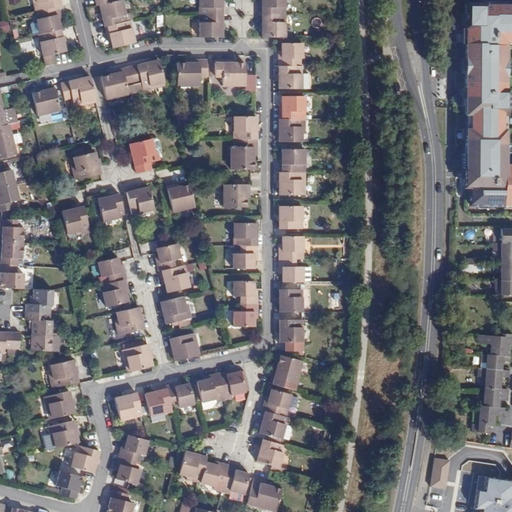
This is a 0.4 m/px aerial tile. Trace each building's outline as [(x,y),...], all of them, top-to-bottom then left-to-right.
[(39,11),(43,10),(57,7),(61,6),(59,0),(35,0),(37,4),(39,11)] [(98,5),(103,27),(107,26),(126,21),(121,0),(119,0),(118,0),(99,5),(98,5)] [(198,0),(199,15),(222,15),(222,1),(221,0),(198,0)] [(261,0),(262,0),(262,15),(285,15),(285,0),(261,0)] [(469,44),(465,43),(465,115),(470,115),(470,129),(464,129),(464,170),(470,170),(470,179),(464,179),(464,186),(470,187),(469,205),(511,205),(511,164),(501,165),(501,155),(505,155),(505,130),(502,129),(502,109),(505,109),(506,42),(511,42),(511,5),(465,5),(465,35),(469,35),(469,44)] [(36,20),(40,34),(60,29),(58,22),(56,16),(59,15),(57,7),(43,10),(45,18),(36,20)] [(37,17),(36,20),(45,18),(43,10),(39,11),(36,12),(37,17)] [(222,15),(199,15),(198,37),(221,38),(222,29),(222,15)] [(285,15),(262,15),(262,37),(277,37),(285,37),(285,15)] [(110,39),(113,48),(134,43),(129,21),(126,21),(107,26),(110,39)] [(40,34),(38,35),(43,57),(53,54),(65,52),(60,29),(40,34)] [(278,59),(279,66),(295,66),(295,59),(303,59),(303,44),(282,44),(282,52),(282,59),(278,59)] [(53,54),(43,57),(43,58),(45,66),(55,63),(53,54)] [(140,82),(142,91),(164,86),(158,60),(129,67),(133,83),(140,82)] [(191,64),(186,64),(176,64),(176,86),(198,86),(199,77),(205,78),(206,60),(191,60),(191,64)] [(227,60),(215,60),(215,77),(222,77),(223,86),(244,86),(244,63),(235,63),(229,63),(229,60),(227,60)] [(278,77),(278,89),(302,89),(302,66),(295,66),(279,66),(278,77)] [(100,77),(106,100),(128,95),(126,85),(133,83),(129,67),(114,71),(115,74),(110,75),(100,77)] [(60,84),(65,101),(70,100),(73,99),(75,108),(82,106),(82,103),(95,99),(90,76),(60,84)] [(133,83),(135,93),(142,91),(140,82),(133,83)] [(128,95),(135,93),(133,83),(126,85),(128,95)] [(56,98),(53,85),(45,87),(46,91),(40,92),(32,94),(37,116),(59,111),(56,98)] [(282,119),(305,119),(305,99),(282,99),(282,119)] [(13,108),(3,110),(6,125),(14,123),(16,123),(13,108)] [(233,117),(233,139),(239,139),(256,139),(256,117),(233,117)] [(279,128),(279,142),(301,142),(301,134),(301,127),(305,128),(305,119),(282,119),(279,119),(279,128)] [(6,125),(0,126),(0,157),(15,154),(11,133),(16,132),(14,123),(6,125)] [(159,161),(157,153),(154,154),(150,139),(129,144),(135,167),(159,161)] [(239,147),(230,147),(230,169),(253,169),(253,160),(253,155),(256,155),(256,139),(239,139),(239,147)] [(233,139),(230,139),(230,147),(239,147),(239,139),(233,139)] [(77,172),(74,173),(77,181),(100,176),(98,167),(96,161),(95,153),(93,154),(84,155),(84,152),(83,150),(75,152),(76,157),(74,158),(75,166),(77,172)] [(282,172),(305,172),(304,150),(282,150),(282,172)] [(3,161),(3,164),(30,157),(29,155),(3,161)] [(3,164),(0,164),(0,188),(16,185),(12,170),(5,171),(3,164)] [(282,172),(279,172),(279,182),(279,195),(302,195),(302,181),(304,181),(305,172),(282,172)] [(19,200),(16,185),(0,188),(0,212),(14,209),(12,201),(19,200)] [(188,186),(179,187),(174,189),(173,185),(165,187),(172,213),(193,207),(188,186)] [(246,207),(246,198),(246,193),(249,193),(249,185),(223,185),(223,207),(246,207)] [(130,208),(132,215),(154,210),(148,188),(141,189),(126,192),(130,208)] [(119,193),(95,199),(101,222),(108,221),(118,218),(124,217),(119,193)] [(302,207),(279,207),(279,230),(309,230),(309,224),(302,224),(302,207)] [(67,234),(76,233),(81,231),(82,234),(89,232),(83,208),(62,213),(67,234)] [(118,218),(108,221),(109,227),(119,224),(118,218)] [(16,220),(0,219),(0,226),(2,227),(1,235),(1,242),(23,243),(23,228),(17,227),(16,220)] [(256,233),(256,231),(256,224),(234,224),(233,246),(239,246),(256,246),(256,238),(256,233)] [(511,228),(492,229),(493,243),(500,243),(511,243),(511,228)] [(302,259),(302,236),(282,237),(282,251),(279,251),(279,254),(279,259),(296,259),(302,259)] [(22,260),(23,243),(1,242),(1,249),(3,250),(3,253),(0,252),(0,263),(0,264),(17,266),(17,259),(22,260)] [(159,263),(157,264),(159,271),(162,271),(181,266),(176,244),(167,246),(166,242),(155,244),(158,256),(159,263)] [(511,261),(511,243),(500,243),(493,243),(493,245),(492,251),(500,251),(500,262),(511,261)] [(256,255),(256,246),(239,246),(239,254),(233,254),(233,269),(253,269),(253,261),(252,254),(256,255)] [(108,275),(109,283),(122,280),(126,279),(124,272),(120,272),(119,265),(117,258),(97,262),(101,277),(108,275)] [(296,259),(279,259),(279,267),(283,267),(283,273),(283,282),(303,282),(303,267),(296,267),(296,259)] [(500,281),(511,280),(511,261),(500,262),(500,264),(500,280),(500,281)] [(16,272),(17,266),(0,264),(0,277),(2,278),(2,281),(0,280),(0,288),(23,289),(23,273),(16,272)] [(188,287),(183,265),(181,266),(162,271),(164,284),(166,292),(188,287)] [(109,283),(100,285),(106,307),(127,302),(125,294),(122,280),(109,283)] [(500,289),(500,295),(511,295),(511,280),(500,281),(500,280),(494,281),(494,289),(500,289)] [(244,304),(257,304),(257,295),(253,295),(253,289),(253,281),(233,281),(233,296),(240,296),(240,304),(244,304)] [(25,312),(51,313),(51,305),(53,305),(53,290),(52,290),(33,289),(32,297),(36,296),(36,299),(30,299),(30,304),(25,304),(25,312)] [(302,290),(279,290),(279,303),(279,312),(302,312),(302,290)] [(181,297),(160,302),(162,310),(163,315),(165,324),(178,322),(190,319),(188,311),(184,311),(183,305),(181,297)] [(257,312),(257,304),(244,304),(240,304),(240,312),(234,312),(233,327),(254,326),(254,319),(254,312),(257,312)] [(138,307),(116,313),(118,320),(120,327),(116,328),(118,335),(143,329),(138,307)] [(31,335),(52,336),(52,320),(50,320),(51,313),(25,312),(24,320),(29,320),(29,325),(34,326),(34,328),(31,328),(31,335)] [(302,320),(279,320),(279,331),(279,342),(301,342),(302,320)] [(0,353),(4,353),(5,351),(4,351),(4,348),(11,349),(12,332),(0,331),(0,353)] [(12,332),(11,349),(19,349),(19,333),(12,332)] [(194,333),(169,339),(171,347),(172,354),(174,361),(186,358),(196,356),(192,341),(196,341),(194,333)] [(472,423),(471,432),(488,433),(489,426),(494,426),(495,416),(504,416),(504,408),(499,408),(500,400),(505,401),(507,401),(508,389),(501,389),(501,377),(509,378),(509,371),(502,370),(503,364),(503,361),(506,361),(510,362),(510,356),(506,356),(506,349),(509,350),(509,346),(511,346),(511,334),(500,334),(500,337),(478,335),(477,343),(490,344),(489,354),(481,354),(480,364),(486,364),(486,369),(480,368),(477,368),(477,377),(484,377),(482,407),(480,406),(478,424),(472,423)] [(30,343),(30,350),(51,351),(52,336),(31,335),(30,340),(33,340),(33,343),(30,343)] [(52,336),(51,351),(58,351),(59,336),(52,336)] [(152,366),(147,344),(138,346),(128,348),(127,344),(120,346),(123,358),(127,357),(130,371),(140,369),(152,366)] [(277,370),(274,368),(270,384),(285,388),(288,380),(296,382),(302,361),(281,355),(278,363),(277,370)] [(51,380),(53,388),(77,382),(76,375),(74,367),(73,360),(51,365),(53,372),(54,380),(51,380)] [(226,372),(217,374),(224,400),(232,398),(232,395),(245,392),(241,371),(233,373),(226,375),(226,372)] [(211,378),(204,380),(197,382),(197,384),(201,399),(201,402),(216,398),(216,401),(217,402),(224,400),(217,374),(210,375),(211,378)] [(167,389),(170,402),(177,400),(179,407),(194,404),(189,384),(182,385),(174,387),(173,384),(166,386),(167,389)] [(149,416),(172,411),(170,402),(167,389),(154,392),(144,395),(149,416)] [(272,389),(270,397),(268,403),(266,411),(285,416),(291,395),(272,389)] [(49,404),(53,418),(74,413),(69,391),(43,397),(45,405),(49,404)] [(120,421),(142,416),(136,393),(129,395),(122,396),(114,398),(120,421)] [(216,398),(201,402),(203,409),(212,407),(216,401),(216,398)] [(286,423),(288,417),(285,416),(266,411),(262,424),(260,432),(270,435),(282,439),(282,437),(289,438),(293,425),(286,423)] [(54,441),(56,448),(78,443),(72,421),(47,427),(49,435),(53,434),(54,441)] [(119,456),(135,461),(137,453),(144,455),(148,441),(127,435),(126,443),(124,450),(121,449),(119,456)] [(279,467),(285,445),(263,439),(260,449),(257,461),(279,467)] [(96,463),(99,451),(77,446),(72,467),(93,473),(95,467),(96,463)] [(186,478),(200,482),(205,462),(206,459),(206,457),(203,457),(185,452),(179,473),(187,475),(186,478)] [(133,468),(135,461),(119,456),(117,464),(120,465),(118,472),(116,479),(136,484),(140,470),(133,468)] [(216,479),(223,481),(228,465),(220,463),(219,466),(213,464),(205,462),(200,482),(214,486),(216,479)] [(235,467),(228,465),(221,491),(230,493),(231,490),(244,494),(249,474),(242,472),(235,471),(235,467)] [(82,477),(59,471),(55,486),(62,488),(61,491),(60,495),(75,499),(79,486),(76,485),(77,482),(80,483),(82,477)] [(511,511),(511,479),(488,476),(486,489),(479,488),(474,511),(511,511)] [(268,485),(268,483),(263,481),(253,479),(246,503),(276,510),(282,489),(272,487),(268,485)] [(128,494),(112,490),(109,502),(112,503),(111,506),(108,505),(106,511),(130,511),(133,504),(126,502),(128,494)]
